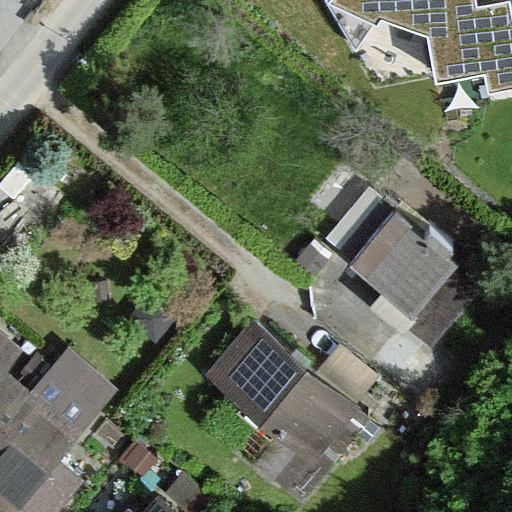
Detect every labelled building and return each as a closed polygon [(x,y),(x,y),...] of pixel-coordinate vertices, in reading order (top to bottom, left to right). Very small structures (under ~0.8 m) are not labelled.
[(511,0),(382,0),(428,15),(437,60),(490,53),(495,74),(511,67),(511,0)] [(343,255),(403,303),(449,244),(388,197),(343,255)] [(414,379),(440,349),(380,296),(353,326),(414,379)] [(207,370),(295,451),(346,396),(258,315),(207,370)] [(0,484),(15,497),(77,423),(4,362),(19,344),(0,327),(0,484)] [(182,511),(149,481),(121,511),(182,511)]
